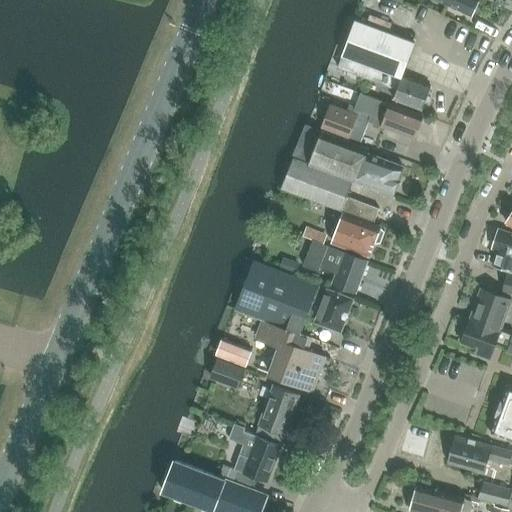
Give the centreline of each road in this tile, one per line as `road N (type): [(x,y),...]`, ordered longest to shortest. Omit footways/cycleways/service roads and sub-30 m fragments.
road 1 (tertiary): [(0,495),(207,0)]
road 2 (residential): [(319,499),(511,63)]
road 3 (residential): [(356,511),(511,164)]
